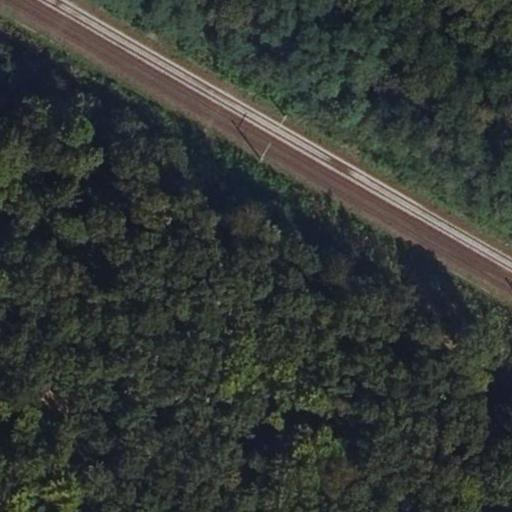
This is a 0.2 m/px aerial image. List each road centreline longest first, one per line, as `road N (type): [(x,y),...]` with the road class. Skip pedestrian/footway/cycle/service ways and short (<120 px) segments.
road 1 (track): [(265,511),(0,350)]
road 2 (track): [(488,358),(470,511)]
